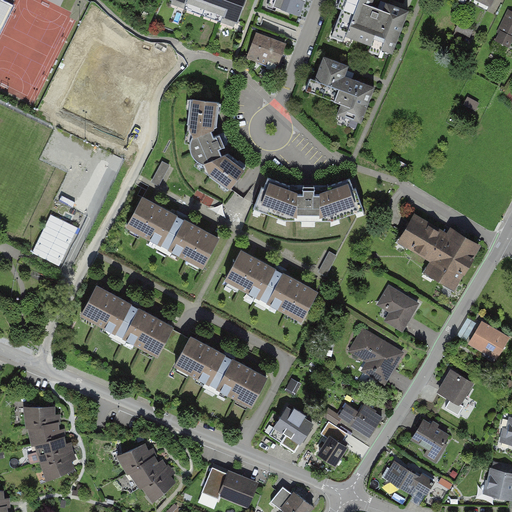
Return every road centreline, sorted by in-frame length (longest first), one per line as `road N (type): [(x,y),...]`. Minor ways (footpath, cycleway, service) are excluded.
road 1 (residential): [(349,494),(0,350)]
road 2 (residential): [(349,494),(502,243)]
road 3 (residential): [(321,0),(276,115)]
